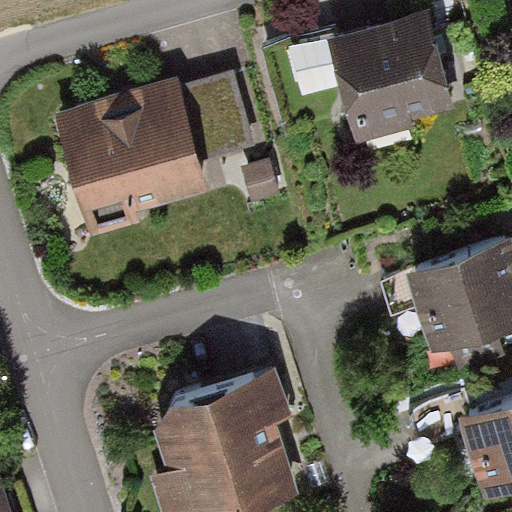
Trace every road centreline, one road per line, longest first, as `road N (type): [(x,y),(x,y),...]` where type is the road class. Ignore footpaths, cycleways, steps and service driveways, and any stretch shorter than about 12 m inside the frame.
road 1 (residential): [(0,236),(86,511)]
road 2 (residential): [(190,0),(0,58)]
